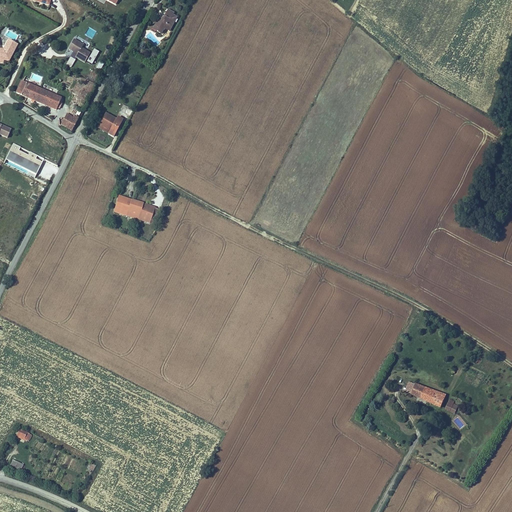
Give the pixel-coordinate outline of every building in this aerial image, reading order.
[(172,36),(177,27),(174,25),(177,19),(176,18),(177,17),(173,15),(171,19),(169,17),(167,22),(162,24),(157,35),(164,38),(166,35),(168,36),(169,34),(172,36)] [(93,56),(84,51),(86,47),(77,42),(71,51),(80,56),(78,60),(87,65),(93,56)] [(0,62),(14,65),(21,51),(12,46),(7,56),(2,55),(1,48),(0,48),(0,62)] [(71,68),(75,60),(70,57),(66,65),(71,68)] [(53,92),(37,85),(33,93),(49,100),(53,92)] [(49,100),(33,93),(32,97),(45,103),(49,105),(66,112),(68,108),(70,105),(72,100),(53,92),(49,100)] [(78,132),(84,118),(75,114),(69,127),(78,132)] [(111,115),(105,126),(116,132),(114,135),(119,138),(128,122),(123,119),(121,121),(111,115)] [(116,132),(105,126),(103,129),(114,135),(116,132)] [(16,133),(0,127),(0,140),(1,141),(3,138),(12,142),(16,133)] [(12,145),(4,164),(36,177),(44,158),(12,145)] [(124,220),(129,204),(123,203),(118,218),(124,220)] [(158,212),(129,204),(124,220),(153,228),(158,212)] [(158,212),(153,228),(160,230),(165,214),(158,212)] [(411,394),(417,397),(423,386),(416,382),(411,394)] [(425,400),(431,389),(423,386),(417,397),(425,400)] [(446,410),(450,398),(431,389),(425,400),(446,410)] [(461,403),(457,401),(452,411),(452,412),(456,414),(461,403)] [(453,420),(460,429),(466,425),(459,416),(453,420)] [(30,436),(23,433),(20,439),(27,442),(30,436)] [(9,469),(21,472),(24,464),(12,460),(9,469)] [(91,463),(87,470),(92,473),(96,466),(91,463)]
